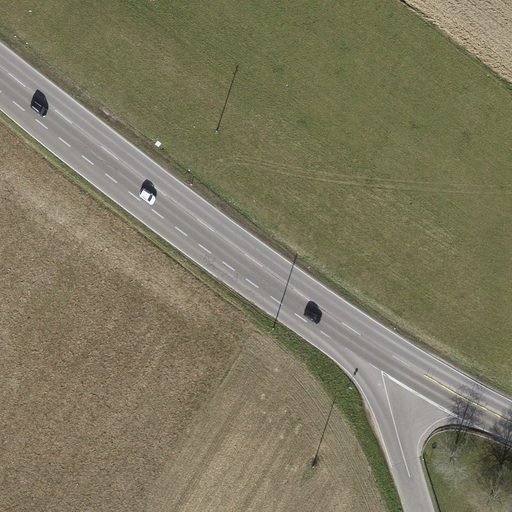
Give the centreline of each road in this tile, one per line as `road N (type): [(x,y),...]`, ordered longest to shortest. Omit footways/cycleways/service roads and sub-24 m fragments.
road 1 (primary): [(393,356),(0,68)]
road 2 (unclassified): [(422,511),(383,372),(393,356)]
road 3 (primary): [(511,421),(393,356)]
